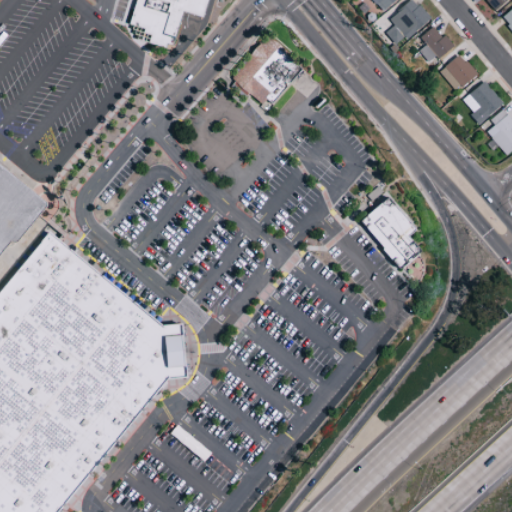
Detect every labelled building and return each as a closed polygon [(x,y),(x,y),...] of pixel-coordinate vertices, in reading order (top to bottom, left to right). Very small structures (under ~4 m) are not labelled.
[(130,0),(205,0),(204,6),(201,20),(183,14),(179,13),(170,45),(161,43),(144,44),(147,36),(123,26),(128,7),(130,0)] [(372,0),(383,12),(396,0),(372,0)] [(407,40),(431,18),(414,0),(410,0),(389,19),(394,25),(385,33),(395,44),(404,36),(407,40)] [(486,0),(493,9),(504,0),(486,0)] [(511,8),(501,18),(511,31),(511,8)] [(455,47),(446,34),(441,38),(433,27),(420,36),(426,45),(419,50),(427,62),(436,56),(438,59),(455,47)] [(301,70),(268,115),(249,98),(244,103),(242,105),(230,94),(230,81),(225,76),(235,67),(244,59),(266,38),(280,47),(283,55),(297,67),(301,70)] [(439,72),(458,92),(478,74),(459,54),(439,72)] [(504,104),(485,81),(461,101),(480,124),(504,104)] [(489,120),(494,125),(486,131),(505,155),(511,149),(511,117),(504,108),(489,120)] [(0,166),(2,168),(30,190),(38,197),(39,205),(33,212),(49,225),(26,251),(3,278),(0,281),(0,166)] [(419,254),(396,272),(377,249),(366,234),(358,223),(366,216),(388,198),(416,232),(408,238),(415,248),(419,254)] [(142,311),(154,322),(175,322),(180,372),(180,374),(161,374),(125,419),(114,433),(65,493),(64,495),(50,511),(0,511),(0,286),(3,283),(29,251),(46,231),(63,246),(69,251),(124,297),(142,311)]
